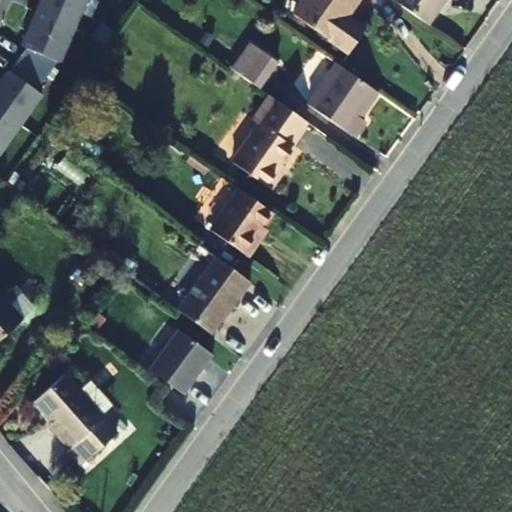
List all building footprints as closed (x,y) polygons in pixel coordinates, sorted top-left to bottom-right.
[(42,0),(23,46),(28,48),(20,60),(11,71),(10,71),(0,84),(0,155),(0,156),(44,94),(38,90),(58,61),(61,62),(87,0),(42,0)] [(304,0),(293,15),(347,53),(364,30),(343,15),(354,0),(304,0)] [(392,0),(427,25),(444,0),(392,0)] [(276,64),(251,45),(233,69),(258,88),(276,64)] [(377,92),(337,63),(307,104),(353,138),(365,121),(360,118),(377,92)] [(306,122),(269,96),(253,119),(258,123),(229,163),(269,192),(282,175),(277,171),(292,149),(289,146),(306,122)] [(271,214),(239,191),(210,231),(245,258),(261,239),(256,235),(271,214)] [(250,283),(217,258),(176,312),(209,337),(240,295),(241,296),(250,283)] [(0,339),(21,321),(0,296),(0,339)] [(148,372),(182,397),(211,358),(177,333),(148,372)] [(117,435),(64,374),(34,402),(72,446),(78,442),(91,457),(117,435)] [(91,457),(78,442),(72,446),(68,449),(81,465),(91,457)]
